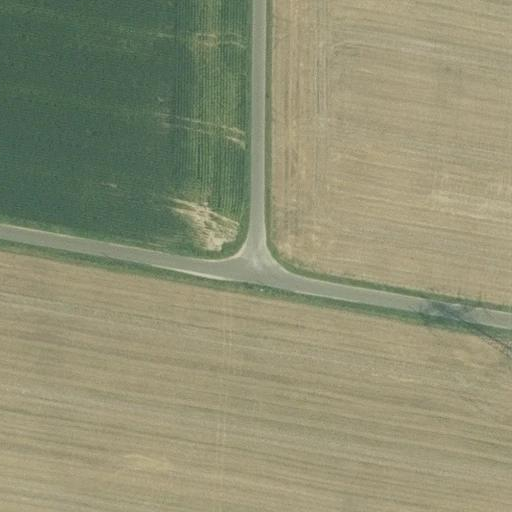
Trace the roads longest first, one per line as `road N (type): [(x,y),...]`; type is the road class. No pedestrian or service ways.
road 1 (unclassified): [(254,277),(258,0)]
road 2 (unclassified): [(254,277),(511,323)]
road 3 (unclassified): [(0,233),(254,277)]
